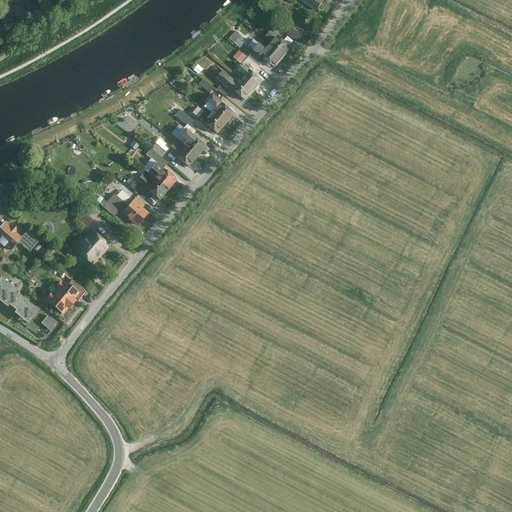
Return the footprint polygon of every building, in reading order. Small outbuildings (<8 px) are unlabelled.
[(301,0),(302,0),(317,12),(325,0),(301,0)] [(281,35),(274,29),(269,36),(276,41),(281,35)] [(237,30),(230,38),(240,48),(247,41),(237,30)] [(276,41),(272,46),(286,59),(296,48),(281,35),(276,41)] [(286,59),(272,46),(270,48),(263,43),(257,51),(278,68),(286,59)] [(244,62),(248,55),(238,50),(235,57),(244,62)] [(253,53),(249,58),(260,67),(264,62),(253,53)] [(249,58),(246,63),(256,71),(260,67),(249,58)] [(247,75),(243,80),(256,92),(264,82),(244,65),(239,69),(247,75)] [(226,70),(218,78),(247,101),(256,92),(243,80),(240,83),(226,70)] [(200,86),(212,90),(214,85),(202,80),(200,86)] [(218,108),(214,113),(228,124),(236,115),(223,104),(224,102),(214,94),(208,100),(218,108)] [(189,126),(194,120),(180,108),(175,115),(189,126)] [(204,110),(197,119),(218,136),(228,124),(214,113),(211,116),(204,110)] [(175,123),(161,111),(151,122),(166,134),(175,123)] [(193,135),(185,145),(200,157),(208,147),(193,135)] [(156,144),(152,149),(163,158),(167,153),(156,144)] [(175,144),(170,150),(191,168),(200,157),(185,145),(182,149),(175,144)] [(163,158),(152,149),(148,154),(165,168),(169,164),(163,158)] [(160,174),(157,179),(171,191),(180,181),(159,164),(154,169),(160,174)] [(143,175),(137,182),(161,202),(171,191),(157,179),(153,183),(143,175)] [(135,191),(140,186),(131,177),(126,182),(135,191)] [(120,190),(104,208),(116,217),(121,211),(139,226),(148,214),(120,190)] [(90,204),(76,219),(88,228),(102,214),(90,204)] [(5,222),(0,227),(0,240),(13,251),(20,243),(24,238),(5,222)] [(29,232),(24,238),(20,243),(31,252),(40,240),(29,232)] [(90,232),(75,250),(95,266),(111,248),(90,232)] [(0,282),(0,283),(0,300),(9,308),(11,306),(18,312),(16,314),(28,324),(39,311),(18,294),(20,292),(8,283),(12,279),(6,274),(9,269),(0,264),(0,282)] [(68,277),(47,301),(64,316),(86,291),(68,277)] [(51,332),(58,325),(48,315),(41,322),(51,332)]
